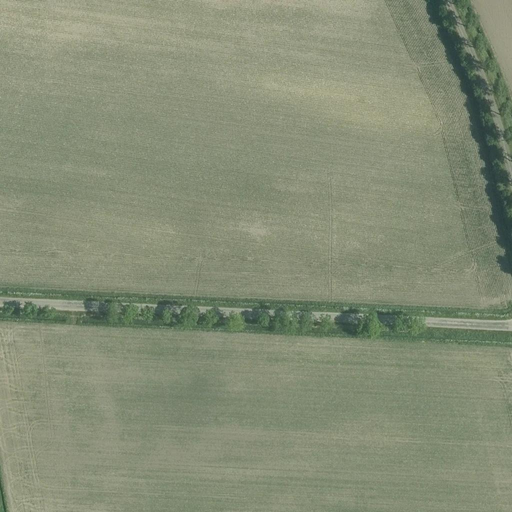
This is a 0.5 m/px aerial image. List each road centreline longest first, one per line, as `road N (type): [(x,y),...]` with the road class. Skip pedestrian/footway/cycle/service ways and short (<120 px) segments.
road 1 (unclassified): [(511,326),(0,304)]
road 2 (unclassified): [(511,178),(450,0)]
